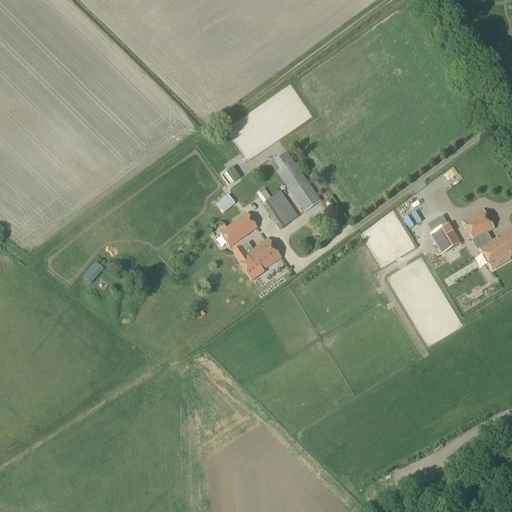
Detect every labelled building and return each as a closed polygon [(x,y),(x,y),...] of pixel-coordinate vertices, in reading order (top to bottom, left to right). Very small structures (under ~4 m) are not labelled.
[(321,202),(287,153),(270,164),(304,214),(321,202)] [(278,231),(297,218),(291,209),(280,193),(270,200),(263,190),(256,195),(263,205),(261,206),(278,231)] [(222,215),(234,205),(227,197),(215,206),(222,215)] [(474,242),(493,231),(482,212),(463,223),(474,242)] [(231,248),(256,230),(246,215),(220,233),(231,248)] [(217,228),(212,221),(209,224),(213,231),(217,228)] [(441,231),(450,252),(461,247),(451,226),(441,231)] [(511,256),(511,233),(511,232),(497,241),(496,239),(479,250),(492,271),(509,261),(508,259),(511,256)] [(281,259),(267,240),(248,253),(246,251),(250,248),(247,244),(240,249),(240,248),(232,253),(242,267),(240,270),(243,273),(246,273),(252,282),(260,276),(259,274),(281,259)] [(91,286),(103,271),(94,263),(82,278),(91,286)] [(476,291),(486,302),(491,297),(481,286),(476,291)] [(497,439),(511,431),(506,421),(491,430),(497,439)]
